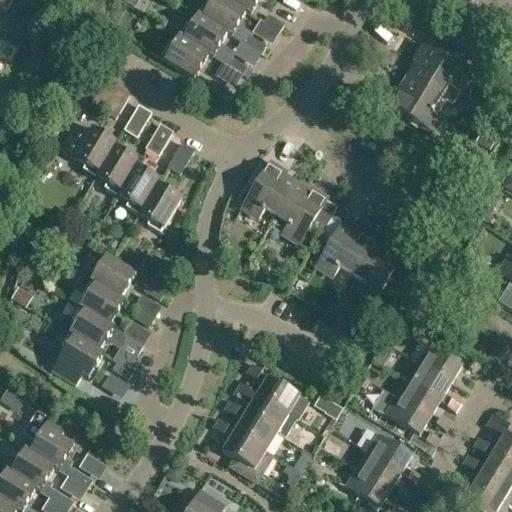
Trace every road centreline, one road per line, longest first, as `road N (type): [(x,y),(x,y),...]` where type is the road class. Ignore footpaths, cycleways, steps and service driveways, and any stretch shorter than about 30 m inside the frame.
road 1 (residential): [(115,511),(179,411),(205,305)]
road 2 (residential): [(297,114),(348,170),(417,215)]
road 3 (residential): [(205,305),(213,208),(239,155)]
road 4 (residential): [(112,74),(239,155)]
road 5 (residential): [(297,114),(371,0)]
road 6 (residential): [(329,355),(255,315),(205,305)]
